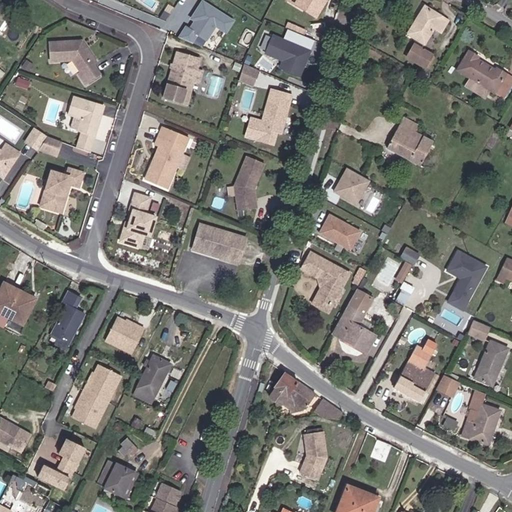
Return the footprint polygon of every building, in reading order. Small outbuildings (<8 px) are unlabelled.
[(291,0),(314,14),(322,0),(291,0)] [(224,42),(231,26),(242,31),(248,19),(216,4),(209,20),(214,21),(208,34),(204,32),(199,43),(209,47),(214,37),(224,42)] [(424,28),(431,32),(437,20),(414,7),(399,35),(415,44),(424,28)] [(299,73),(309,48),(272,33),(265,51),(282,58),(279,65),(299,73)] [(99,62),(88,45),(86,46),(84,43),(82,39),(51,41),(52,60),(76,59),(84,71),(82,72),(88,83),(104,73),(97,63),(99,62)] [(397,57),(416,68),(424,54),(404,43),(397,57)] [(206,54),(181,46),(168,95),(192,101),(194,92),(190,85),(192,77),(199,76),(202,66),(206,54)] [(461,86),(464,88),(479,62),(469,56),(470,54),(461,50),(450,69),(465,77),(461,86)] [(254,76),(258,68),(244,62),(242,71),(254,76)] [(481,87),(488,91),(498,71),(488,65),(487,67),(479,62),(464,88),(477,95),(481,87)] [(209,68),(202,66),(199,76),(192,77),(190,85),(196,86),(199,78),(206,80),(209,68)] [(251,83),(254,76),(242,71),(240,78),(251,83)] [(488,91),(497,96),(508,78),(498,71),(488,91)] [(18,85),(30,89),(33,82),(21,77),(18,85)] [(295,92),(274,85),(265,118),(269,126),(262,128),(250,125),(248,133),(276,141),(280,129),(284,130),(286,123),(284,120),(285,118),(287,118),(295,92)] [(109,105),(78,95),(71,113),(79,116),(75,127),(81,129),(81,130),(99,135),(102,127),(101,122),(102,121),(104,119),(109,105)] [(416,159),(429,137),(413,127),(417,120),(403,111),(386,142),(416,159)] [(269,126),(265,118),(253,114),(250,125),(262,128),(269,126)] [(145,175),(165,184),(177,156),(182,142),(186,133),(164,124),(157,140),(162,142),(156,156),(153,155),(145,175)] [(44,148),(46,145),(51,135),(39,127),(30,141),(43,150),(44,148)] [(46,145),(60,150),(63,140),(51,135),(46,145)] [(190,145),(182,142),(177,156),(185,159),(190,145)] [(23,154),(5,143),(0,149),(0,172),(0,173),(8,171),(14,160),(18,162),(23,154)] [(59,153),(60,150),(46,145),(44,148),(59,153)] [(258,205),(255,185),(265,159),(248,152),(236,182),(239,213),(244,212),(244,207),(258,205)] [(5,181),(18,162),(14,160),(8,171),(0,173),(5,181)] [(73,188),(70,187),(72,183),(75,183),(82,186),(87,171),(72,166),(70,174),(54,169),(47,197),(56,199),(53,208),(67,213),(73,188)] [(360,204),(371,178),(345,167),(334,193),(360,204)] [(145,232),(151,234),(157,215),(146,211),(151,196),(136,190),(130,207),(134,208),(127,226),(125,225),(120,239),(141,246),(145,232)] [(43,206),(53,208),(56,199),(47,197),(43,206)] [(352,250),(363,229),(329,212),(319,233),(352,250)] [(261,231),(266,220),(257,216),(253,228),(261,231)] [(239,259),(246,234),(200,220),(191,245),(202,249),(204,244),(205,249),(209,251),(212,249),(213,247),(227,251),(226,256),(239,259)] [(406,259),(411,249),(399,243),(395,252),(400,256),(406,259)] [(226,256),(227,251),(213,247),(212,249),(209,251),(226,256)] [(328,259),(310,250),(301,267),(318,276),(321,278),(323,277),(324,282),(322,283),(320,286),(316,295),(333,303),(336,302),(340,296),(338,292),(350,270),(333,262),(332,260),(329,259),(328,259)] [(460,310),(484,266),(458,253),(448,271),(456,275),(458,274),(459,273),(460,274),(451,292),(458,296),(452,306),(460,310)] [(395,280),(406,259),(400,256),(389,277),(395,280)] [(497,272),(511,278),(511,276),(511,265),(501,261),(497,272)] [(359,277),(364,268),(360,266),(355,275),(359,277)] [(0,313),(4,316),(9,305),(22,282),(9,275),(0,292),(0,299),(2,300),(0,304),(0,313)] [(399,301),(405,288),(408,283),(398,277),(388,295),(399,301)] [(86,312),(78,308),(87,288),(72,280),(55,313),(62,317),(55,330),(61,333),(72,339),(86,312)] [(9,305),(26,314),(38,289),(22,282),(9,305)] [(351,300),(348,298),(331,333),(368,350),(376,334),(368,330),(372,323),(361,317),(371,298),(356,290),(351,300)] [(452,306),(458,296),(451,292),(445,302),(452,306)] [(333,303),(316,295),(312,302),(329,311),(333,303)] [(20,317),(26,314),(9,305),(12,313),(20,317)] [(117,326),(135,335),(145,317),(142,315),(141,318),(125,310),(117,326)] [(135,335),(141,338),(151,320),(145,317),(135,335)] [(462,335),(478,341),(483,331),(467,325),(462,335)] [(69,345),(72,339),(61,333),(58,340),(69,345)] [(431,372),(421,367),(425,357),(430,359),(433,351),(430,349),(432,345),(423,341),(419,347),(412,343),(395,375),(421,390),(431,372)] [(475,378),(492,385),(506,348),(489,342),(475,378)] [(142,385),(160,392),(175,361),(157,354),(153,361),(148,360),(146,365),(150,367),(142,385)] [(86,394),(75,414),(95,424),(121,374),(101,364),(94,378),(92,377),(84,393),(86,394)] [(311,411),(321,396),(289,372),(275,394),(286,402),(288,400),(298,406),(298,410),(311,411)] [(416,400),(421,390),(395,375),(389,385),(416,400)] [(457,384),(441,375),(427,402),(443,411),(457,384)] [(156,399),(160,392),(142,385),(139,392),(156,399)] [(475,422),(480,404),(483,396),(476,394),(468,420),(475,422)] [(344,420),(347,415),(334,407),(326,401),(319,412),(344,420)] [(499,410),(480,404),(475,422),(468,420),(463,436),(488,444),(499,410)] [(38,428),(3,409),(0,415),(0,430),(29,446),(38,428)] [(131,450),(140,444),(128,427),(119,432),(122,438),(116,441),(121,448),(128,445),(131,450)] [(334,460),(333,434),(314,434),(315,454),(305,472),(323,482),(334,460)] [(88,445),(70,437),(63,452),(67,454),(60,470),(46,463),(41,475),(70,488),(88,445)] [(376,455),(389,460),(395,444),(383,438),(376,455)] [(104,483),(126,493),(137,469),(116,460),(104,483)] [(250,478),(258,481),(262,467),(254,464),(250,478)] [(176,511),(178,505),(176,505),(182,490),(164,483),(159,498),(160,499),(155,511),(176,511)] [(381,511),(384,504),(374,500),(377,494),(357,486),(346,511),(381,511)] [(374,500),(384,504),(387,497),(377,494),(374,500)]
